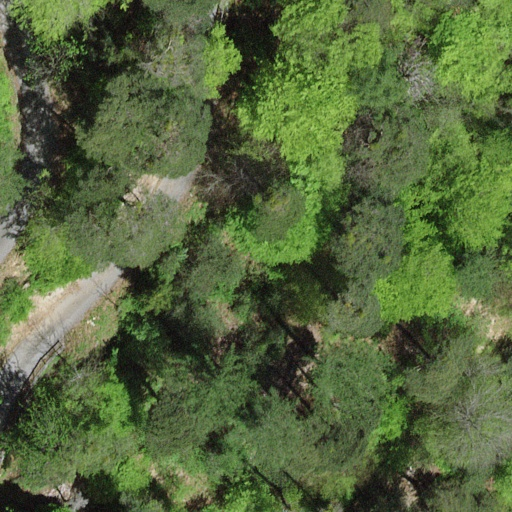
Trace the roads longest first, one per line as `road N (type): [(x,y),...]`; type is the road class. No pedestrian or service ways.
road 1 (track): [(218,0),(195,76),(192,145),(176,190),(149,233),(16,381),(0,421)]
road 2 (track): [(0,245),(48,165),(54,120),(36,58),(31,0)]
